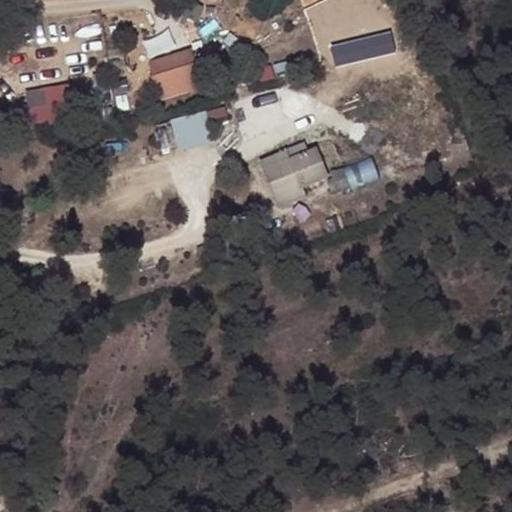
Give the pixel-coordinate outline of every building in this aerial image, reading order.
[(162,99),(199,93),(193,51),(155,57),(162,99)] [(60,85),(70,117),(79,114),(70,83),(60,85)] [(61,86),(31,88),(33,123),(64,121),(61,86)] [(210,112),(176,117),(181,150),(215,144),(210,112)] [(305,202),(301,191),(327,181),(315,151),(307,154),(303,146),(257,164),(276,213),(305,202)]
